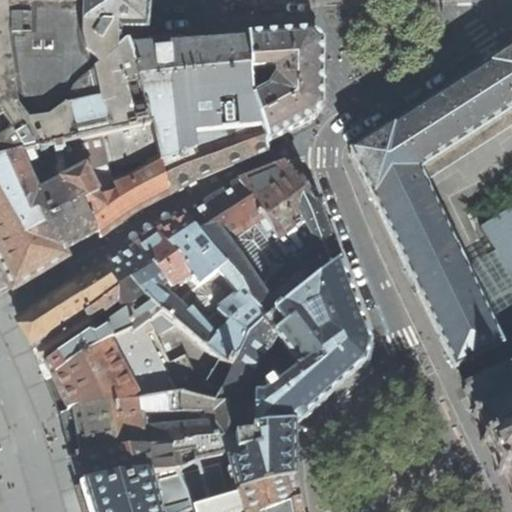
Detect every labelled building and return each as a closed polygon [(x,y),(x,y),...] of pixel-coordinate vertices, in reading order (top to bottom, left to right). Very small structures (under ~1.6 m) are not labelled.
[(0,0),(0,163),(47,152),(149,129),(126,46),(144,46),(144,32),(146,19),(147,0),(0,0)] [(310,35),(247,39),(251,84),(259,83),(258,71),(262,71),(263,80),(276,79),(268,92),(253,100),(258,126),(265,145),(290,132),(313,120),(320,108),(320,44),(310,35)] [(149,129),(157,159),(167,197),(200,179),(255,156),(267,151),(265,145),(258,126),(253,100),(252,97),(251,84),(247,39),(196,44),(144,46),(126,46),(149,129)] [(511,50),(351,154),(372,197),(418,172),(511,111),(511,50)] [(424,185),(511,128),(511,111),(418,172),(424,185)] [(0,200),(47,185),(66,180),(77,177),(105,166),(112,164),(114,178),(124,174),(123,167),(157,159),(149,129),(47,152),(0,163),(0,200)] [(0,267),(12,294),(68,261),(63,251),(88,238),(97,233),(100,239),(141,211),(167,197),(157,159),(144,166),(145,168),(110,185),(113,196),(65,213),(0,239),(0,267)] [(338,264),(322,220),(319,212),(287,165),(262,174),(237,183),(263,219),(297,264),(312,285),(338,264)] [(0,239),(65,213),(113,196),(110,185),(105,166),(77,177),(66,180),(71,199),(42,207),(39,200),(50,196),(47,185),(0,200),(0,239)] [(424,185),(418,172),(372,197),(375,204),(454,368),(500,345),(424,185)] [(210,200),(183,217),(241,287),(250,301),(268,320),(312,285),(297,264),(262,291),(226,242),(263,219),(237,183),(210,200)] [(511,211),(483,231),(511,278),(511,211)] [(171,224),(156,233),(183,266),(181,268),(228,322),(248,337),(268,320),(250,301),(241,287),(183,217),(171,224)] [(262,291),(297,264),(263,219),(226,242),(262,291)] [(181,268),(183,266),(156,233),(142,243),(134,248),(166,287),(189,313),(212,341),(204,351),(218,364),(232,370),(248,337),(228,322),(181,268)] [(114,260),(101,269),(117,290),(126,283),(143,301),(154,312),(156,311),(163,316),(204,351),(212,341),(189,313),(185,315),(161,291),(166,287),(134,248),(114,260)] [(232,370),(220,393),(217,403),(233,405),(243,390),(277,339),(300,370),(262,397),(253,397),(252,406),(251,432),(292,426),(292,430),(338,388),(366,362),(369,346),(358,315),(338,264),(312,285),(268,320),(266,323),(248,337),(232,370)] [(28,336),(34,350),(117,290),(101,269),(44,307),(23,321),(25,327),(28,336)] [(41,366),(143,301),(126,283),(117,290),(34,350),(38,359),(41,366)] [(154,312),(143,301),(41,366),(44,373),(46,379),(55,376),(110,341),(127,335),(131,334),(128,328),(154,312)] [(110,341),(142,404),(182,400),(215,405),(217,403),(220,393),(206,386),(218,364),(204,351),(163,316),(133,337),(127,335),(110,341)] [(142,404),(110,341),(55,376),(46,379),(53,396),(61,414),(78,410),(142,404)] [(511,367),(501,373),(499,372),(490,377),(472,386),(471,385),(464,388),(476,412),(474,413),(485,438),(483,439),(483,441),(498,474),(500,474),(501,475),(503,474),(511,492),(511,367)] [(252,406),(253,397),(243,390),(233,405),(252,406)] [(142,404),(78,410),(61,414),(66,437),(72,458),(81,455),(173,448),(182,447),(182,444),(233,437),(250,435),(251,432),(252,406),(233,405),(217,403),(215,405),(182,400),(142,404)] [(292,426),(251,432),(250,435),(233,437),(236,453),(222,456),(235,498),(254,492),(293,482),(292,455),(292,430),(292,426)] [(182,447),(173,448),(175,455),(188,453),(190,464),(194,462),(222,456),(236,453),(233,437),(182,444),(182,447)] [(175,455),(173,448),(81,455),(72,458),(75,470),(80,486),(143,476),(152,476),(178,471),(175,455)] [(187,511),(192,511),(235,498),(222,456),(194,462),(190,464),(184,467),(178,471),(152,476),(143,476),(80,486),(84,502),(86,511),(187,511)] [(295,493),(293,482),(254,492),(235,498),(192,511),(274,511),(298,504),(295,493)]
